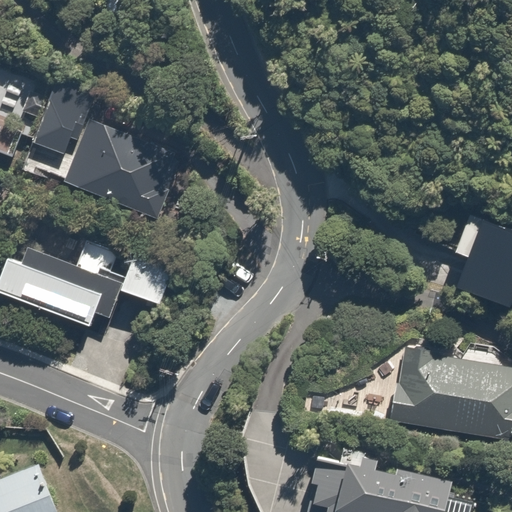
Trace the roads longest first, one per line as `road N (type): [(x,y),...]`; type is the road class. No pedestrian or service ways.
road 1 (residential): [(181,446),(205,382),(287,281),(305,224),(305,195),(282,129),(218,0)]
road 2 (residential): [(181,446),(0,374)]
